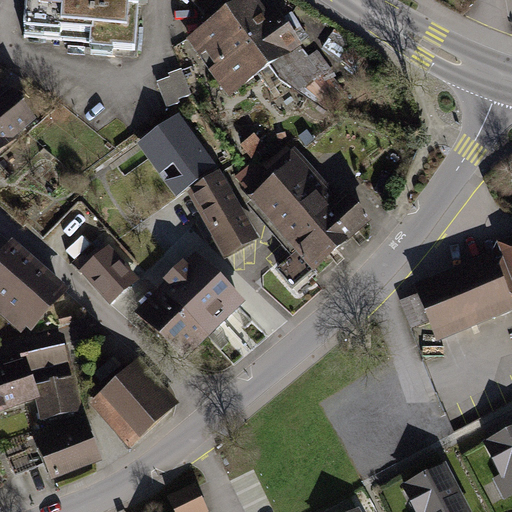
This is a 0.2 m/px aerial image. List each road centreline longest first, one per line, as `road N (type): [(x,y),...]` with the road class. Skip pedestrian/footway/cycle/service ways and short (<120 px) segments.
road 1 (residential): [(207,419),(381,266),(470,150),(502,79)]
road 2 (residential): [(0,215),(207,419)]
road 3 (residential): [(45,511),(126,483),(207,419)]
road 4 (tertiary): [(354,0),(472,68)]
